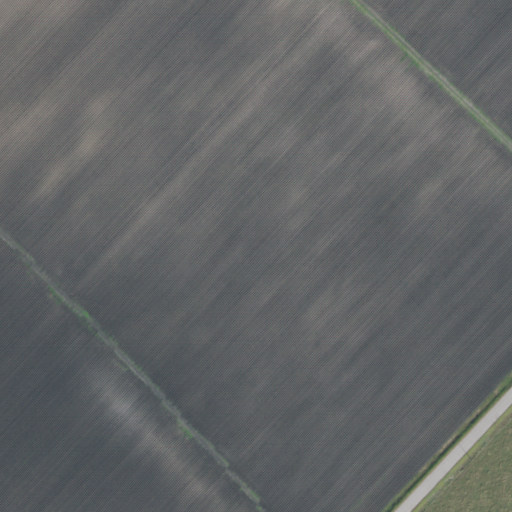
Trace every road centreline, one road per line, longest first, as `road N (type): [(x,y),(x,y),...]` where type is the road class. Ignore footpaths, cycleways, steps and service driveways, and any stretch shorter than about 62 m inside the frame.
road 1 (residential): [(511,166),(324,0)]
road 2 (residential): [(511,398),(406,511)]
